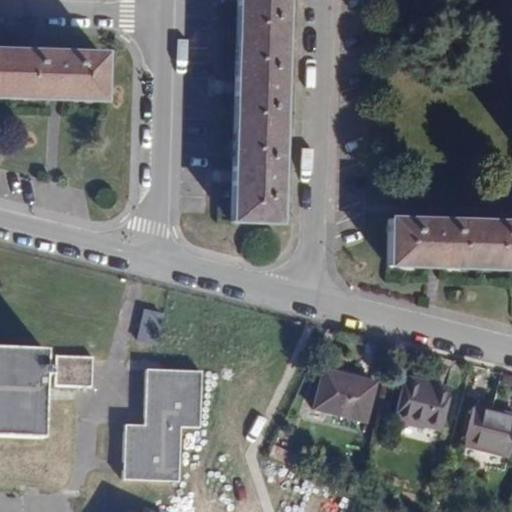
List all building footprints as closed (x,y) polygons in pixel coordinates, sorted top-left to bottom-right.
[(236,0),(230,223),(275,225),(282,0),(236,0)] [(0,97),(99,101),(101,55),(0,52),(0,97)] [(511,269),(511,222),(388,219),(387,266),(511,269)] [(140,309),(134,339),(153,343),(159,313),(140,309)] [(0,434),(38,436),(40,374),(55,374),(55,382),(92,383),(93,355),(56,353),(56,363),(40,363),(40,348),(0,347),(0,434)] [(122,478),(176,480),(178,427),(197,428),(199,371),(144,370),(143,425),(124,425),(122,478)] [(314,409),(363,422),(373,385),(324,372),(314,409)] [(404,380),(393,421),(437,432),(448,391),(404,380)] [(506,458),(511,433),(511,416),(474,407),(464,448),(506,458)] [(295,437),(314,442),(319,425),(300,420),(295,437)]
